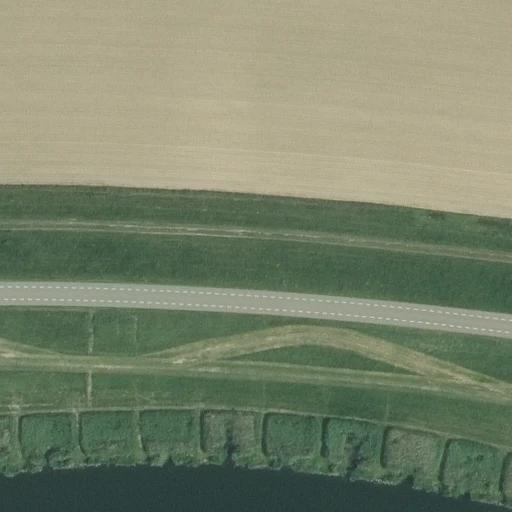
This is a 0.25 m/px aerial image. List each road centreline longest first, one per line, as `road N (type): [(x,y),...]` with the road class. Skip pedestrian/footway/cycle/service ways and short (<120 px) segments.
road 1 (track): [(511,261),(179,228),(0,228)]
road 2 (tertiary): [(511,327),(358,309),(0,294)]
road 3 (track): [(329,386),(207,370),(0,362)]
